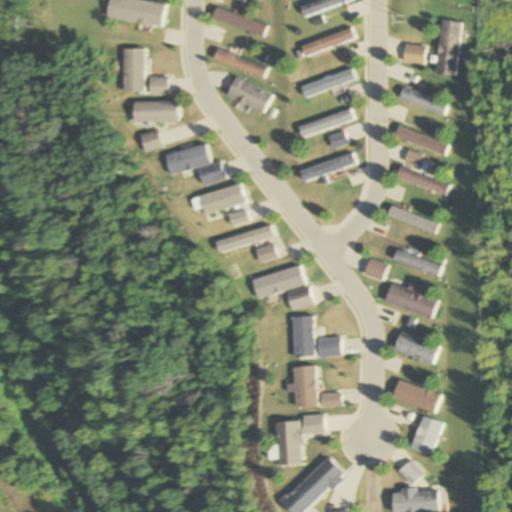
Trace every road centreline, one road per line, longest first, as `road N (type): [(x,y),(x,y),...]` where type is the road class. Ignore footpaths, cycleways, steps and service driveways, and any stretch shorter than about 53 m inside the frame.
road 1 (residential): [(368,446),(365,316),(187,78),(179,0)]
road 2 (residential): [(314,246),(340,228),(366,187),(372,0)]
